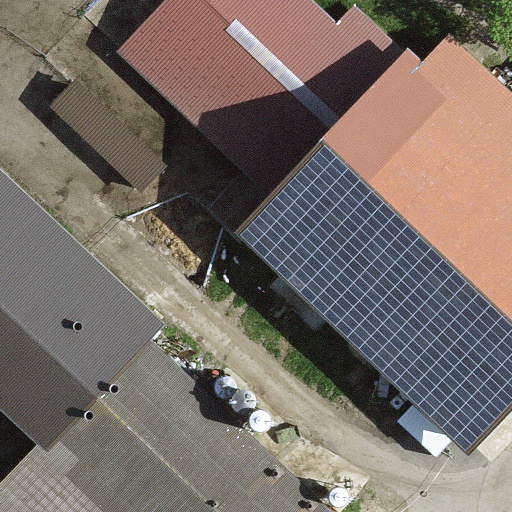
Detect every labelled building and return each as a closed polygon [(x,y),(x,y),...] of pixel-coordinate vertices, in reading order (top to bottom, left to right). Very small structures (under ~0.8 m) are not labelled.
[(309,0),(159,0),(119,44),(264,187),(377,65),(309,0)] [(272,287),(469,477),(511,432),(511,104),(451,45),(379,119),(408,147),(272,287)] [(85,75),(58,103),(147,188),(174,160),(85,75)] [(0,166),(0,399),(46,443),(165,317),(0,166)] [(0,489),(0,511),(329,511),(154,336),(46,443),(0,489)]
